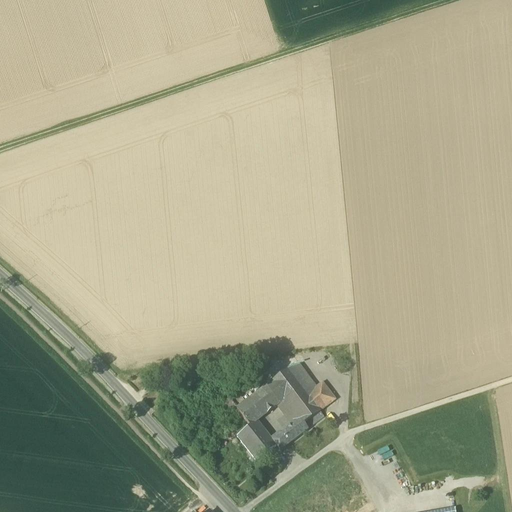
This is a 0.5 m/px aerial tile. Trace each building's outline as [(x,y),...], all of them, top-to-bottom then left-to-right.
[(299,366),(290,373),(320,413),(336,401),(323,384),(317,389),(299,366)] [(287,370),(271,383),(285,401),(299,420),(300,420),(304,425),(320,413),(290,373),(287,370)] [(271,383),(237,410),(236,410),(250,427),(257,422),(285,401),(271,383)] [(232,413),(236,410),(237,410),(229,400),(224,403),(232,413)] [(325,418),(320,413),(304,425),(309,431),(325,418)] [(296,441),(309,431),(304,425),(300,420),(299,420),(287,430),(296,441)] [(237,437),(256,463),(276,447),(272,441),(257,422),(250,427),(237,437)] [(280,435),(288,446),(296,441),(287,430),(280,435)] [(288,446),(280,435),(272,441),(276,447),(281,452),(288,446)] [(368,511),(369,511),(377,507),(352,466),(286,506),(289,511),(368,511)]
